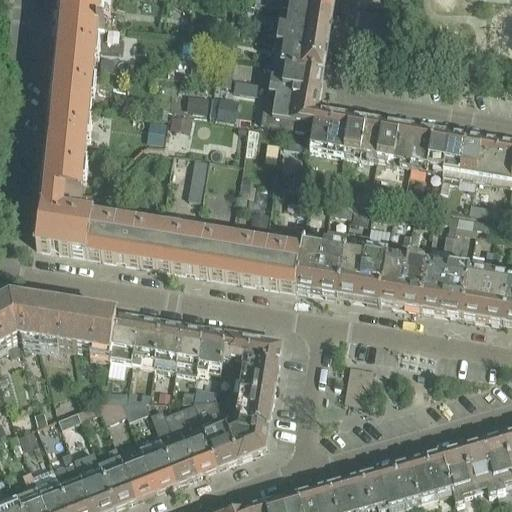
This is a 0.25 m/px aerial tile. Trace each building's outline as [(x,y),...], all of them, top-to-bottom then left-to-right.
[(98,33),(101,0),(61,0),(59,29),(98,33)] [(331,21),(334,0),(297,0),(295,15),(331,21)] [(279,33),(278,42),(327,49),(331,21),(295,15),(292,35),(279,33)] [(90,116),(98,33),(59,29),(50,113),(90,116)] [(322,78),(327,49),(278,42),(277,50),(289,52),(286,72),(322,78)] [(319,98),(322,78),(286,72),(281,71),(279,83),(272,82),(271,90),(319,98)] [(314,131),(316,118),(319,98),(271,90),(269,99),(282,101),(278,125),(314,131)] [(237,125),(240,105),(216,102),(213,122),(237,125)] [(82,200),(90,116),(50,113),(42,195),(66,197),(66,198),(82,200)] [(350,124),(316,118),(314,131),(310,159),(343,164),(350,124)] [(191,141),(194,125),(176,121),(173,138),(191,141)] [(343,164),(361,167),(359,179),(375,181),(377,170),(384,129),(350,124),(343,164)] [(417,135),(384,129),(377,170),(410,175),(417,135)] [(450,140),(417,135),(410,175),(443,181),(450,140)] [(450,140),(443,181),(442,186),(475,191),(476,185),(482,146),(450,140)] [(511,183),(511,150),(482,146),(476,185),(511,191),(511,183)] [(195,165),(192,205),(204,206),(208,166),(195,165)] [(93,222),(64,217),(66,198),(42,195),(38,232),(40,232),(37,254),(55,257),(86,263),(93,222)] [(162,234),(128,228),(93,222),(86,263),(121,268),(156,274),(162,234)] [(232,245),(197,240),(162,234),(156,274),(190,280),(225,286),(232,245)] [(296,297),(317,301),(328,237),(306,234),(303,257),(296,297)] [(338,305),(347,251),(348,241),(328,237),(317,301),(338,305)] [(296,297),(303,257),(267,251),(232,245),(225,286),(261,292),(296,297)] [(338,305),(358,308),(369,246),(360,245),(359,253),(347,251),(338,305)] [(358,308),(379,312),(390,250),(369,246),(358,308)] [(401,315),(410,262),(411,254),(390,250),(379,312),(401,315)] [(420,319),(442,322),(451,269),(452,259),(430,256),(429,265),(420,319)] [(420,319),(429,265),(410,262),(401,315),(420,319)] [(483,329),(492,275),(493,268),(472,265),(471,272),(461,326),(483,329)] [(442,322),(461,326),(471,272),(451,269),(442,322)] [(483,329),(503,332),(511,279),(492,275),(483,329)] [(503,332),(511,333),(511,278),(511,279),(503,332)] [(11,307),(0,312),(0,359),(20,348),(30,350),(30,351),(40,353),(47,313),(11,307)] [(117,324),(82,318),(47,313),(40,353),(75,359),(111,364),(117,324)] [(110,369),(133,373),(140,328),(117,324),(111,364),(110,369)] [(162,331),(140,328),(133,373),(154,376),(162,331)] [(184,335),(162,331),(154,376),(176,380),(184,335)] [(197,383),(197,380),(204,339),(184,335),(176,380),(197,383)] [(221,377),(222,369),(226,342),(204,339),(197,380),(208,382),(209,375),(221,377)] [(283,352),(226,342),(222,369),(230,370),(231,367),(250,370),(250,369),(280,374),(283,352)] [(229,443),(239,468),(266,457),(280,374),(250,369),(250,370),(249,378),(244,377),(237,421),(241,422),(238,439),(229,443)] [(367,415),(373,379),(351,375),(345,411),(367,415)] [(150,397),(105,399),(106,424),(151,422),(150,397)] [(177,492),(239,468),(229,443),(215,408),(193,411),(193,413),(165,424),(163,418),(150,423),(160,450),(177,492)] [(511,438),(502,441),(511,476),(511,438)] [(482,447),(497,501),(505,499),(503,493),(511,490),(511,476),(502,441),(482,447)] [(482,447),(462,453),(475,501),(487,498),(489,503),(497,501),(482,447)] [(160,450),(140,458),(157,500),(177,492),(160,450)] [(441,459),(453,498),(456,511),(458,511),(465,510),(464,504),(475,501),(462,453),(441,459)] [(120,466),(116,456),(95,464),(113,511),(124,511),(136,508),(120,466)] [(157,500),(140,458),(120,466),(136,508),(157,500)] [(421,507),(453,498),(441,459),(410,468),(421,507)] [(90,511),(75,472),(70,460),(63,462),(67,474),(54,479),(59,490),(67,511),(90,511)] [(113,511),(95,464),(75,472),(90,511),(113,511)] [(387,511),(403,511),(421,507),(410,468),(378,477),(387,511)] [(387,511),(378,477),(346,486),(353,511),(387,511)] [(318,511),(353,511),(346,486),(313,496),(318,511)] [(38,498),(43,511),(67,511),(59,490),(38,498)] [(282,511),(318,511),(313,496),(280,505),(282,511)] [(43,511),(38,498),(18,505),(20,511),(43,511)]
